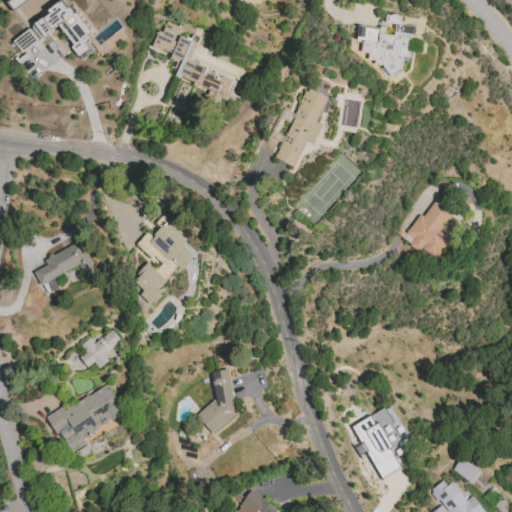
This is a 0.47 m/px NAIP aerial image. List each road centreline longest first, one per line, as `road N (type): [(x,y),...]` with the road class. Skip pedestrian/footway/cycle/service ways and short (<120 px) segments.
road 1 (residential): [(0,138),(144,162),(217,198),(269,272),(315,433),(356,511)]
road 2 (residential): [(9,140),(0,227),(20,472),(31,511)]
